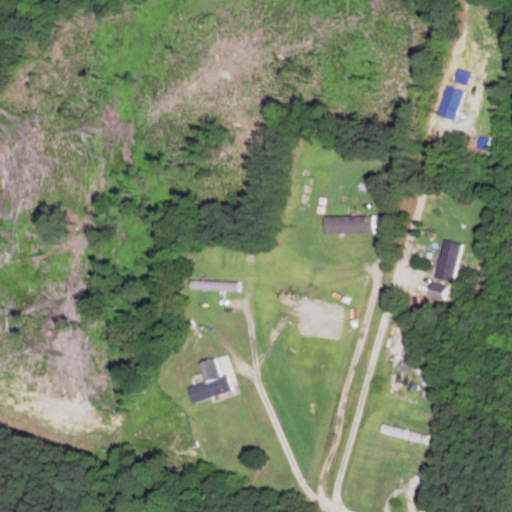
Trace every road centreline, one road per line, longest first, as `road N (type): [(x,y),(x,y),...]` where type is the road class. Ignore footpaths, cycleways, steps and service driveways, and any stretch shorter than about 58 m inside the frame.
road 1 (residential): [(0,392),(308,489),(336,511)]
road 2 (residential): [(338,511),(416,237)]
road 3 (residential): [(308,489),(387,230)]
